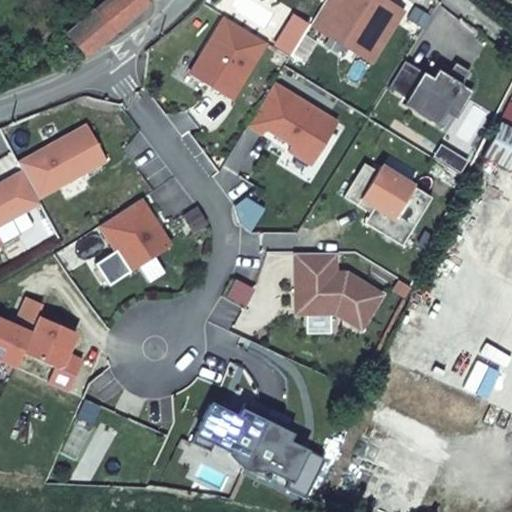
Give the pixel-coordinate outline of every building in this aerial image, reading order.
[(86,56),(147,2),(144,0),(107,0),(61,42),(76,59),(86,56)] [(377,0),(324,0),(310,24),(371,61),(400,13),(377,0)] [(225,20),(192,80),(232,102),(263,45),(225,20)] [(406,67),(391,86),(407,96),(398,105),(434,127),(467,75),(452,65),(445,72),(440,84),(406,67)] [(273,86),(251,122),(314,159),(335,124),(273,86)] [(86,126),(20,164),(42,201),(105,160),(86,126)] [(380,166),(361,198),(392,217),(411,184),(380,166)] [(12,183),(0,188),(0,243),(17,235),(9,219),(25,209),(12,183)] [(142,204),(101,231),(131,278),(173,251),(142,204)] [(294,255),(295,307),(303,308),(304,314),(334,315),(361,330),(378,296),(346,274),(334,274),(334,256),(294,255)] [(0,358),(18,367),(23,355),(53,369),(47,380),(65,389),(77,365),(59,356),(68,337),(35,321),(43,304),(27,296),(13,324),(0,317),(0,358)] [(208,403),(188,444),(303,499),(322,460),(286,443),(293,428),(246,406),(240,418),(208,403)] [(366,427),(354,451),(431,487),(442,463),(366,427)] [(431,487),(354,451),(349,462),(425,498),(431,487)] [(418,511),(425,498),(349,462),(338,484),(394,511),(418,511)]
